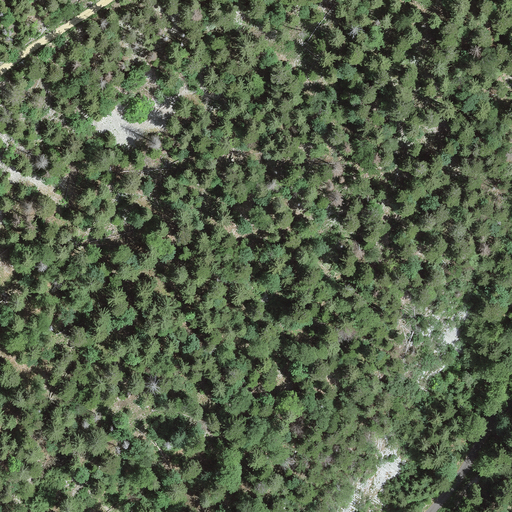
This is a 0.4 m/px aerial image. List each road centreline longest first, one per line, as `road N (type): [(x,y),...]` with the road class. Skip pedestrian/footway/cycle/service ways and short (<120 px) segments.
road 1 (unclassified): [(432,511),(511,406)]
road 2 (track): [(0,73),(109,0)]
